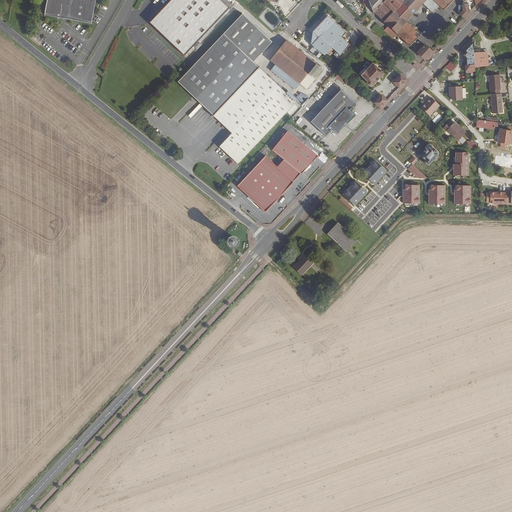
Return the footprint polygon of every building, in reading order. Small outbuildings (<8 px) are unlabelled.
[(47,0),(45,14),(58,16),(57,18),(58,18),(58,19),(59,19),(60,19),(60,18),(60,17),(92,23),(95,0),(47,0)] [(228,7),(220,0),(170,0),(150,21),(183,55),(228,7)] [(444,11),(454,0),(363,0),(365,6),(370,4),(373,12),(374,13),(400,37),(410,46),(421,35),(406,21),(423,4),(433,13),(439,6),(444,11)] [(459,14),(464,18),(469,12),(481,0),(475,0),(476,1),(468,4),(462,5),(463,10),(459,14)] [(242,14),(223,34),(253,62),(260,55),(272,42),(242,14)] [(350,45),(342,37),(346,33),(334,21),(320,36),(312,45),(325,55),(327,53),(332,48),(334,49),(336,52),(340,55),(350,45)] [(223,34),(178,82),(232,133),(219,147),(238,164),(287,112),(295,104),(296,103),(253,62),(223,34)] [(473,65),(472,50),(472,39),(463,48),(466,51),(463,55),(466,57),(467,56),(467,65),(473,65)] [(287,40),(270,60),(306,89),(322,69),(287,40)] [(432,52),(425,44),(417,53),(425,60),(432,52)] [(487,66),(486,52),(474,53),(474,60),(475,67),(487,66)] [(451,72),(457,66),(451,61),(446,66),(451,72)] [(372,86),(384,74),(373,63),(366,70),(361,75),(367,81),(367,83),(371,86),(372,86)] [(338,74),(336,77),(344,84),(347,80),(338,74)] [(406,82),(398,75),(390,83),(398,90),(406,82)] [(501,90),(500,75),(489,75),(490,91),(491,91),(491,94),(500,94),(500,90),(501,90)] [(463,100),(462,87),(449,87),(449,97),(452,97),(452,100),(463,100)] [(341,89),(311,122),(325,136),(332,129),(335,131),(338,131),(352,116),(352,113),(349,110),(356,103),(341,89)] [(503,113),(501,94),(491,95),(492,114),(503,113)] [(387,101),(381,95),(373,103),(380,109),(387,101)] [(430,116),(440,105),(431,97),(421,108),(430,116)] [(295,104),(287,112),(290,115),(298,108),(295,104)] [(404,129),(413,120),(408,114),(399,123),(404,129)] [(494,129),(494,122),(477,120),(476,127),(494,129)] [(466,132),(455,122),(451,125),(448,122),(443,128),(446,131),(447,131),(458,141),(466,132)] [(398,134),(402,130),(397,125),(393,128),(398,134)] [(511,144),(511,137),(511,131),(499,129),(498,142),(511,144)] [(288,131),(272,150),(284,160),(301,174),(318,156),(288,131)] [(436,158),(438,155),(437,153),(438,152),(435,149),(430,144),(428,144),(425,147),(426,149),(424,151),(426,153),(422,157),(423,158),(425,160),(424,162),(428,165),(433,160),(434,161),(436,158)] [(468,175),(469,151),(455,151),(455,163),(453,163),(453,175),(468,175)] [(421,181),(426,176),(413,164),(418,159),(413,155),(408,160),(412,163),(407,169),(414,175),(421,181)] [(265,156),(237,186),(265,212),(294,182),(293,182),(301,174),(284,160),(277,167),(265,156)] [(362,172),(374,184),(388,171),(375,158),(362,172)] [(342,193),(355,205),(368,191),(355,179),(342,193)] [(403,184),(403,195),(398,196),(398,203),(419,202),(419,184),(403,184)] [(428,203),(445,204),(445,184),(429,184),(428,203)] [(471,204),(471,184),(454,184),(454,204),(471,204)] [(511,191),(490,192),(490,204),(511,203),(511,191)] [(342,196),(339,199),(350,210),(353,207),(342,196)] [(357,241),(338,223),(327,234),(347,252),(357,241)] [(314,262),(305,254),(294,267),(302,275),(314,262)]
